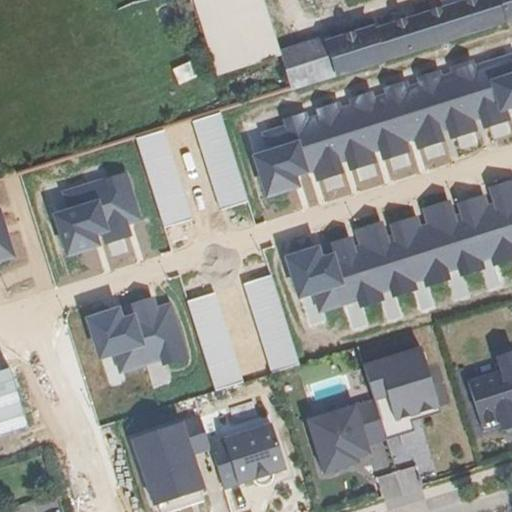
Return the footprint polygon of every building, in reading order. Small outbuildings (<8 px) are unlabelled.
[(192,0),(202,31),(203,34),(217,77),(281,57),(282,56),(280,53),(263,0),(192,0)] [(291,91),(398,57),(511,22),(511,0),(473,0),(373,32),(371,27),(327,41),(326,38),(280,53),(282,56),(281,57),(291,91)] [(511,53),(262,133),(267,150),(251,155),(265,199),(300,188),(297,178),(511,109),(511,53)] [(221,211),(249,202),(220,114),(192,123),(221,211)] [(164,228),(192,219),(164,131),(136,140),(164,228)] [(63,191),(68,209),(51,214),(65,258),(101,247),(97,235),(101,233),(104,245),(132,236),(128,225),(141,221),(127,172),(63,191)] [(284,257),(298,300),(314,295),(320,314),(511,252),(511,196),(323,256),(320,245),(284,257)] [(0,261),(15,257),(0,212),(0,261)] [(299,363),(271,275),(242,284),(269,372),(299,363)] [(244,381),(215,293),(187,302),(216,390),(244,381)] [(99,360),(115,356),(120,374),(162,362),(163,366),(190,358),(174,302),(157,307),(154,297),(86,317),(99,360)] [(422,352),(364,367),(372,393),(385,389),(392,412),(431,401),(437,400),(422,352)] [(0,435),(28,426),(9,368),(0,370),(0,435)] [(511,369),(468,383),(482,428),(500,422),(503,432),(511,429),(511,369)] [(385,389),(372,393),(375,401),(387,440),(415,432),(411,419),(434,413),(431,401),(392,412),(385,389)] [(387,440),(375,401),(308,423),(324,475),(349,467),(347,462),(357,459),(370,455),(367,446),(387,440)] [(156,506),(203,490),(180,426),(157,433),(162,448),(139,457),(156,506)] [(286,470),(273,428),(226,442),(226,441),(210,446),(224,490),(239,486),(239,485),(286,470)] [(133,442),(139,457),(162,448),(157,433),(133,442)] [(387,507),(422,498),(413,466),(378,475),(387,507)]
